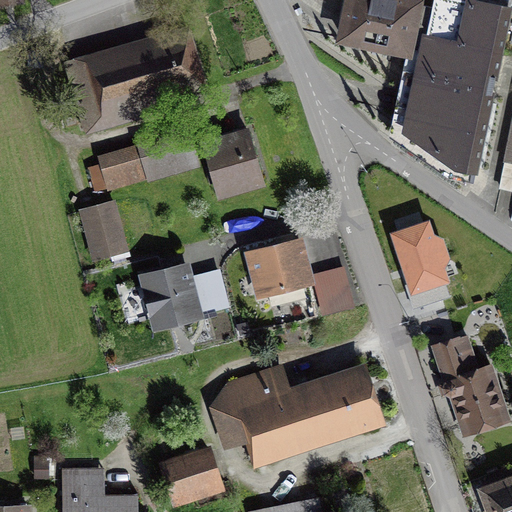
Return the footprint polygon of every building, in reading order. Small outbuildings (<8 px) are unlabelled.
[(24,0),(0,0),(0,15),(26,11),(24,0)] [(351,0),(343,38),(424,55),(408,131),(456,165),(476,169),(511,0),(351,0)] [(93,55),(69,62),(89,124),(109,119),(112,126),(139,117),(133,102),(200,81),(187,38),(96,65),(93,55)] [(511,130),(500,187),(511,189),(511,130)] [(202,147),(220,204),(264,191),(247,133),(202,147)] [(185,135),(97,162),(108,194),(195,167),(185,135)] [(114,206),(78,217),(93,265),(128,254),(114,206)] [(429,223),(394,234),(413,290),(447,278),(443,266),(448,257),(442,240),(433,237),(429,223)] [(302,236),(244,253),(256,297),(315,281),(302,236)] [(185,265),(144,276),(147,290),(143,298),(146,307),(154,312),(158,326),(198,316),(185,265)] [(355,311),(344,273),(315,281),(325,319),(355,311)] [(466,340),(433,351),(465,443),(511,426),(511,421),(493,367),(477,372),(466,340)] [(256,471),(385,428),(366,367),(292,388),(283,369),(230,384),(209,410),(222,454),(249,445),(256,471)] [(176,496),(219,482),(202,429),(158,444),(176,496)] [(102,473),(63,475),(64,511),(137,511),(137,500),(103,501),(102,473)] [(511,511),(511,480),(478,494),(485,511),(511,511)] [(320,511),(317,502),(271,511),(320,511)]
